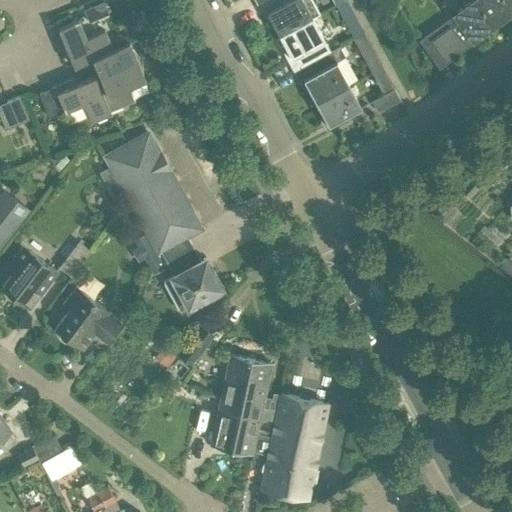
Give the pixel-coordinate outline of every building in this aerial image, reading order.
[(303,0),(260,0),(256,3),(266,22),(271,19),(279,33),(312,15),(303,0)] [(353,36),(362,31),(345,0),(339,0),(335,2),(353,36)] [(445,60),(492,26),(473,0),(469,0),(452,13),(457,19),(429,39),(445,60)] [(473,0),(492,26),(511,11),(503,0),(473,0)] [(511,0),(503,0),(511,11),(511,0)] [(104,3),(83,11),(89,24),(109,15),(104,3)] [(330,48),(325,39),(312,15),(279,33),(287,49),(282,51),(292,69),(330,48)] [(112,51),(111,49),(103,30),(85,37),(78,19),(53,29),(62,53),(66,51),(72,66),(88,60),(112,51)] [(371,69),(381,64),(362,31),(353,36),(371,69)] [(88,60),(93,72),(96,71),(99,77),(140,60),(139,56),(130,47),(128,43),(111,49),(112,51),(88,60)] [(315,100),(348,82),(336,61),(346,55),(340,44),(330,49),(330,48),(292,69),(302,88),(308,86),(315,100)] [(128,88),(144,81),(140,72),(142,63),(140,60),(99,77),(96,71),(93,72),(94,75),(109,110),(133,100),(128,88)] [(371,69),(384,93),(372,99),(378,110),(400,99),(381,64),(371,69)] [(109,110),(94,75),(79,82),(77,76),(39,91),(49,116),(83,103),(90,122),(110,114),(109,110)] [(361,106),(348,82),(315,100),(323,113),(318,116),(323,126),(361,106)] [(0,103),(0,112),(6,128),(29,118),(20,95),(0,103)] [(116,132),(97,139),(132,205),(174,182),(150,138),(127,151),(116,132)] [(124,190),(118,180),(109,185),(114,195),(124,190)] [(174,182),(132,205),(147,233),(150,237),(156,234),(163,246),(198,227),(174,182)] [(0,242),(27,208),(3,190),(0,194),(0,242)] [(150,237),(147,233),(135,240),(138,246),(132,249),(139,261),(145,258),(158,251),(150,237)] [(70,275),(89,250),(78,241),(58,266),(70,275)] [(29,306),(56,271),(22,244),(11,259),(17,264),(1,285),(5,288),(4,292),(6,296),(10,299),(14,300),(19,298),(29,306)] [(203,267),(192,247),(167,260),(174,274),(163,280),(180,310),(204,297),(206,300),(210,301),(214,300),(217,297),(219,293),(218,289),(214,282),(217,281),(208,264),(203,267)] [(158,251),(145,258),(154,273),(166,267),(158,251)] [(511,258),(508,256),(501,265),(511,274),(511,273),(511,258)] [(105,340),(119,321),(108,313),(109,312),(75,285),(62,302),(68,307),(54,326),(58,329),(58,334),(59,338),(63,340),(67,341),(71,339),(82,347),(93,332),(105,340)] [(190,364),(212,335),(200,326),(177,354),(190,364)] [(131,343),(108,374),(133,392),(155,361),(131,343)] [(273,407),(262,404),(270,363),(228,354),(218,400),(261,408),(259,418),(270,421),(273,408),(273,407)] [(256,430),(252,451),(267,454),(260,488),(307,498),(327,404),(328,403),(280,393),(277,408),(273,407),(273,408),(270,421),(274,421),(271,433),(256,430)] [(256,430),(259,418),(261,408),(218,400),(209,444),(251,453),(252,451),(256,430)] [(0,450),(14,441),(8,432),(9,431),(0,418),(0,450)] [(24,466),(40,458),(58,449),(59,451),(63,449),(54,434),(18,454),(24,464),(24,466)] [(58,449),(40,458),(51,478),(80,462),(81,462),(72,444),(63,449),(59,451),(58,449)] [(138,511),(135,511),(125,511),(123,506),(120,508),(112,511),(109,511),(106,505),(116,500),(109,485),(96,492),(106,511),(138,511)] [(87,496),(95,511),(94,511),(106,511),(96,492),(87,496)] [(116,500),(106,505),(109,511),(112,511),(120,508),(116,500)] [(45,511),(41,503),(28,510),(28,511),(45,511)]
